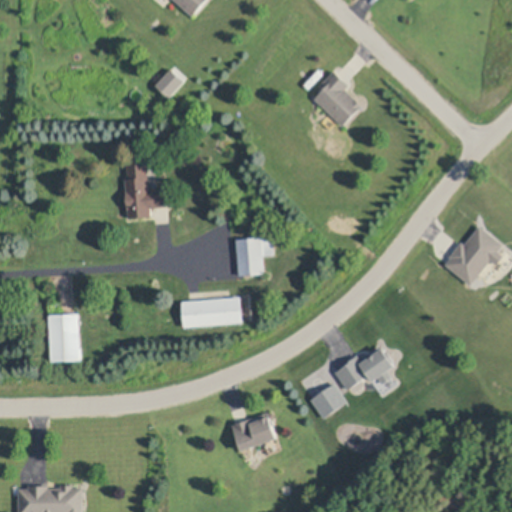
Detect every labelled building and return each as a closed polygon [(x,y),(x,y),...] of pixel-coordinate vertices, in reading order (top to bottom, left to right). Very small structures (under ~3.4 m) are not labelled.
[(205,0),(192,15),(176,0),(205,0)] [(159,85),(173,98),(189,81),(175,68),(159,85)] [(364,104),(344,125),(315,97),(326,86),(322,82),(335,69),(350,84),(346,88),(364,104)] [(148,158),(151,191),(169,189),(170,206),(153,208),(154,216),(131,218),(128,178),(131,178),(129,160),(148,158)] [(482,225),(506,244),(500,250),(507,255),(499,264),(493,259),(473,284),(448,264),(453,257),(452,256),(464,241),(467,244),(482,225)] [(264,236),(264,238),(275,237),(277,254),(265,255),(267,273),(242,275),(238,239),(264,236)] [(245,322),(186,327),(184,301),(242,296),(243,296),(245,322)] [(83,358),(53,359),(51,313),(81,312),(83,358)] [(383,346),(387,351),(388,351),(395,361),(394,362),(397,367),(375,382),(370,375),(350,389),(337,371),(358,356),(357,355),(359,354),(363,359),(364,359),(383,346)] [(327,419),(352,406),(342,385),(316,399),(327,419)] [(270,412),(273,419),(274,419),(276,425),(274,425),(279,439),(244,451),(235,424),(270,412)] [(49,486),(49,487),(63,487),(63,484),(75,484),(75,486),(84,486),(84,511),(21,511),(21,487),(31,487),(31,484),(49,484),(49,486)]
